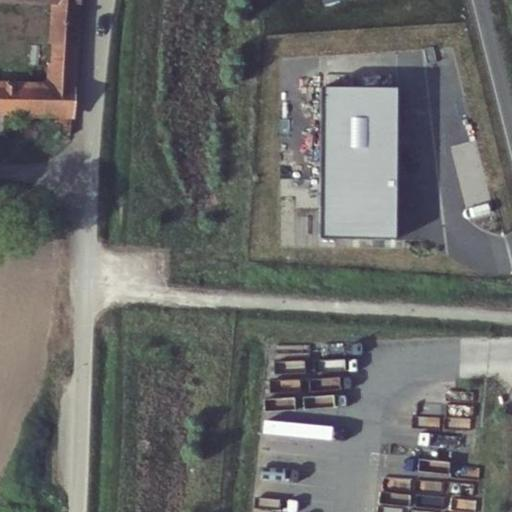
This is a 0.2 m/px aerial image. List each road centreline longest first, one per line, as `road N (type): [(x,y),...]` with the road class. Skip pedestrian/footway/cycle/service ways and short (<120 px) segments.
road 1 (unclassified): [(77,511),(91,94),(103,0)]
road 2 (residential): [(477,0),(511,138)]
